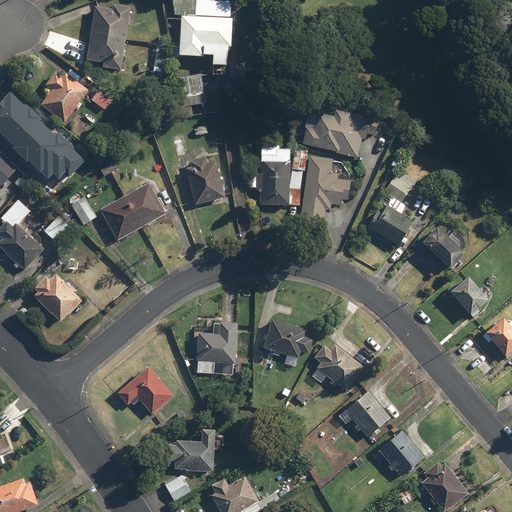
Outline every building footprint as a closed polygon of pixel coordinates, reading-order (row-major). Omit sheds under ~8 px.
[(232,1),(197,0),(197,17),(183,17),(182,57),(206,57),(206,55),(215,55),(214,65),(230,66),(230,47),(234,47),(235,17),(231,17),(232,1)] [(104,68),(125,70),(129,25),(130,26),(132,6),(113,4),(113,8),(94,6),(89,60),(105,61),(104,68)] [(91,91),(66,72),(63,76),(57,71),(47,85),(53,89),(42,104),(67,123),(91,91)] [(207,103),(202,74),(177,78),(182,107),(207,103)] [(0,135),(56,189),(86,158),(13,88),(0,101),(0,135)] [(100,90),(93,99),(106,110),(113,101),(100,90)] [(310,113),(302,144),(358,158),(362,140),(367,141),(368,134),(377,136),(381,120),(327,105),(324,117),(310,113)] [(262,191),(262,204),(302,206),(305,148),(262,147),(260,175),(258,175),(257,191),(262,191)] [(0,153),(0,184),(2,186),(17,171),(0,153)] [(215,155),(186,164),(197,205),(227,196),(215,155)] [(343,200),(351,201),(352,175),(333,174),(334,158),(309,157),(305,217),(327,218),(327,209),(331,210),(331,205),(343,206),(343,200)] [(403,203),(418,181),(400,168),(384,190),(403,203)] [(23,175),(15,182),(27,194),(35,186),(23,175)] [(168,214),(151,183),(103,209),(119,240),(168,214)] [(98,216),(83,196),(70,205),(85,225),(98,216)] [(1,218),(4,220),(0,224),(0,237),(1,238),(0,238),(0,247),(25,270),(45,249),(20,226),(32,212),(18,199),(1,218)] [(386,202),(369,227),(400,247),(416,223),(386,202)] [(53,250),(75,230),(62,216),(40,236),(53,250)] [(440,224),(423,241),(451,268),(468,251),(440,224)] [(48,277),(35,289),(39,292),(35,296),(60,322),(83,299),(58,273),(51,280),(48,277)] [(454,284),(449,289),(474,316),(493,299),(471,275),(457,288),(454,284)] [(511,322),(507,316),(488,332),(508,357),(511,353),(511,322)] [(309,329),(277,320),(275,328),(271,327),(266,348),(288,355),(285,363),(298,367),(302,352),(310,354),(314,338),(307,336),(309,329)] [(200,361),(200,374),(234,375),(235,362),(238,363),(239,322),(221,322),(221,334),(199,333),(198,361),(200,361)] [(323,363),(313,375),(322,382),(328,376),(346,392),(367,368),(337,343),(331,350),(325,344),(315,357),(323,363)] [(150,366),(118,394),(129,406),(139,397),(154,414),(176,395),(150,366)] [(370,390),(346,409),(368,437),(392,418),(370,390)] [(169,447),(168,460),(176,461),(175,469),(216,472),(219,428),(203,427),(202,441),(177,439),(177,447),(169,447)] [(403,429),(379,449),(402,477),(426,457),(403,429)] [(428,478),(419,485),(434,506),(439,502),(446,511),(470,492),(446,460),(442,463),(439,459),(423,471),(428,478)] [(184,474),(166,484),(175,501),(193,490),(184,474)] [(221,511),(240,511),(261,501),(246,475),(230,484),(226,478),(213,485),(218,493),(213,496),(221,511)] [(25,478),(0,485),(0,511),(19,511),(39,506),(32,482),(27,484),(25,478)]
